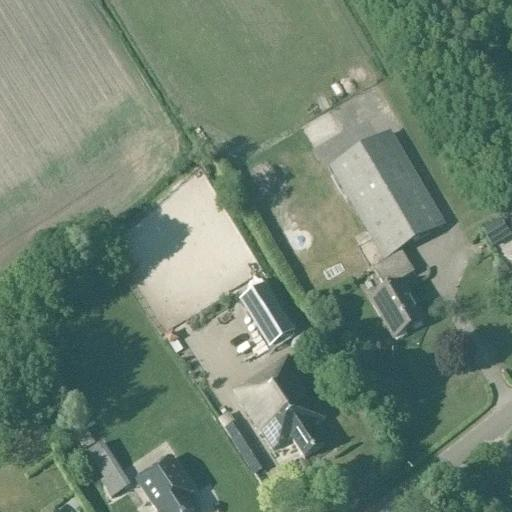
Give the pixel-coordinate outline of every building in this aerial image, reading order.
[(318,135),(347,118),(338,103),(309,119),(318,135)] [(395,341),(424,324),(401,284),(414,276),(401,254),(443,229),(389,136),(331,170),(386,264),(373,272),(386,294),(372,302),(395,341)] [(500,250),(489,233),(481,238),(492,255),(500,250)] [(265,292),(241,307),(269,351),(293,336),(265,292)] [(199,314),(217,336),(236,320),(219,299),(199,314)] [(304,462),(324,449),(311,429),(327,419),(290,360),(235,394),(272,454),(292,442),(304,462)] [(104,484),(120,474),(102,446),(87,456),(104,484)] [(190,511),(184,503),(186,501),(185,500),(192,496),(193,497),(194,496),(171,461),(136,484),(154,511),(190,511)]
